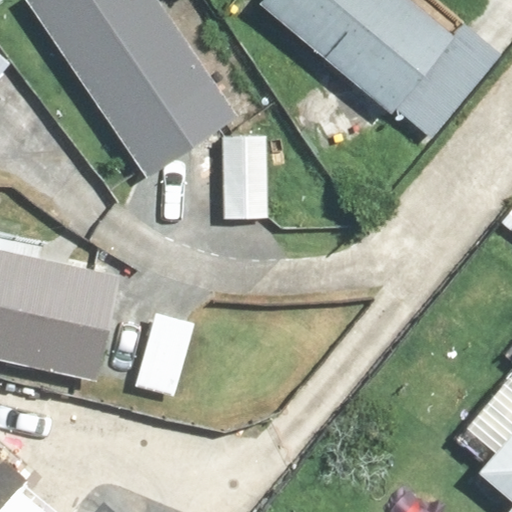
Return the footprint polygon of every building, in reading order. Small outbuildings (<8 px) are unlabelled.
[(154,0),(17,0),(16,1),(140,185),(236,122),(154,0)] [(416,0),(260,0),(250,14),(419,153),(493,64),(416,0)] [(0,79),(15,63),(0,49),(0,79)] [(112,280),(0,260),(0,377),(92,393),(112,280)] [(500,511),(511,511),(511,345),(500,360),(511,370),(511,421),(465,479),(502,510),(500,511)] [(0,511),(54,511),(0,467),(0,511)]
